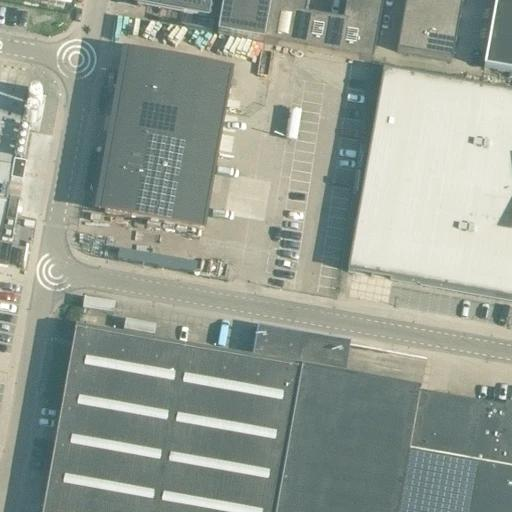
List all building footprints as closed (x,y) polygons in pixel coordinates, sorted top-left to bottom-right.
[(136,0),(135,3),(204,16),(207,0),(136,0)] [(207,0),(204,16),(212,18),(215,0),(207,0)] [(221,0),(216,32),(262,40),(267,7),(268,0),(221,0)] [(268,0),(267,7),(304,13),(306,0),(268,0)] [(345,0),(342,20),(377,26),(381,0),(345,0)] [(404,0),(403,10),(430,15),(432,0),(404,0)] [(459,0),(432,0),(430,15),(457,20),(461,0),(459,0)] [(511,0),(492,0),(481,63),(511,69),(511,0)] [(267,7),(262,40),(371,60),(377,26),(342,20),(304,13),(267,7)] [(403,10),(399,30),(427,35),(430,15),(403,10)] [(430,15),(427,35),(454,40),(457,20),(430,15)] [(399,30),(396,50),(423,55),(427,35),(399,30)] [(427,35),(423,55),(450,60),(454,40),(427,35)] [(119,95),(116,109),(121,110),(118,129),(215,146),(222,106),(229,67),(132,50),(128,69),(123,68),(121,82),(122,82),(121,88),(120,95),(119,95)] [(381,83),(347,270),(352,270),(391,277),(511,298),(511,92),(382,69),(381,83)] [(0,229),(9,178),(21,180),(25,162),(13,160),(26,88),(0,83),(0,229)] [(105,173),(102,188),(107,189),(104,208),(201,225),(208,185),(215,146),(118,129),(114,148),(110,147),(107,161),(109,161),(108,167),(107,174),(105,173)] [(8,197),(1,238),(11,239),(18,199),(8,197)] [(216,198),(210,235),(235,239),(241,202),(216,198)] [(0,240),(0,262),(6,263),(10,242),(0,240)] [(511,511),(511,404),(506,404),(505,407),(417,391),(418,387),(344,373),(349,340),(257,323),(251,356),(93,328),(75,325),(73,336),(72,341),(60,407),(41,511),(511,511)]
